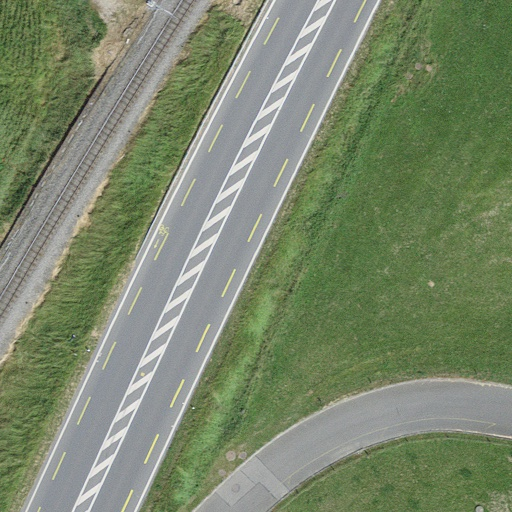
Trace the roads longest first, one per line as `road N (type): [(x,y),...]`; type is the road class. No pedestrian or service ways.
road 1 (primary): [(328,0),(82,511)]
road 2 (residential): [(225,511),(302,453),(356,424),(426,408),(511,413)]
